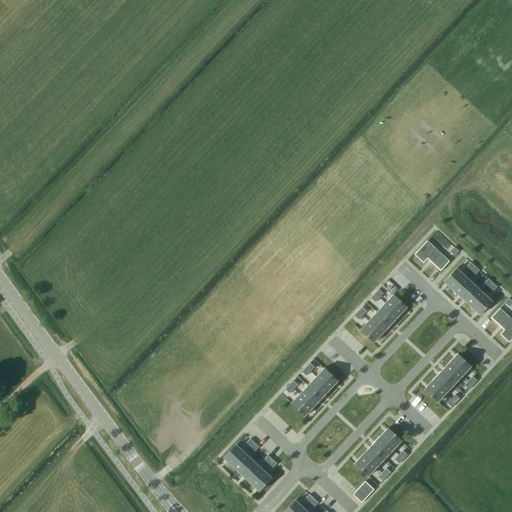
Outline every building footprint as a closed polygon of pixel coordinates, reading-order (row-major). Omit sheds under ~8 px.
[(426,257),(439,270),(448,261),(426,240),(413,254),(422,262),(426,257)] [(453,247),(449,251),(453,255),(457,251),(453,247)] [(474,266),(470,262),(466,267),(470,271),(474,266)] [(474,266),(470,271),(474,275),(478,271),(474,266)] [(464,277),(456,269),(443,282),(452,290),(464,277)] [(464,277),(452,290),(460,298),(473,285),(464,277)] [(487,279),(483,283),(487,287),(491,283),(487,279)] [(491,283),(487,287),(492,291),(496,287),(491,283)] [(473,285),(460,298),(469,307),(482,293),(474,286),(473,285)] [(382,294),(378,289),(374,294),(378,298),(382,294)] [(490,301),(482,293),(469,307),(478,315),(490,301)] [(374,302),(378,298),(374,294),(369,298),(374,302)] [(398,317),(406,308),(392,295),(384,303),(398,317)] [(390,326),(398,317),(384,303),(375,312),(390,326)] [(357,311),(361,315),(366,311),(361,307),(357,311)] [(511,321),(498,309),(490,318),(503,330),(499,334),(508,343),(511,337),(511,321)] [(361,315),(357,311),(353,316),(357,320),(361,315)] [(381,334),(390,326),(375,312),(367,321),(381,334)] [(373,343),(381,334),(367,321),(359,330),(373,343)] [(448,363),(461,376),(469,367),(456,354),(448,363)] [(305,368),(309,372),(313,367),(309,363),(305,368)] [(440,372),(453,385),(461,376),(448,363),(440,372)] [(305,376),(309,372),(305,368),(301,372),(305,376)] [(315,377),(329,390),(337,381),(323,368),(315,377)] [(432,381),(445,393),(453,385),(440,372),(432,381)] [(329,390),(315,377),(306,385),(321,399),(329,390)] [(467,381),(471,385),(475,381),(471,377),(467,381)] [(293,381),(288,385),(293,389),(297,385),(293,381)] [(445,393),(432,381),(423,390),(437,402),(445,393)] [(463,386),(467,390),(471,385),(467,381),(463,386)] [(289,393),(293,389),(288,385),(284,389),(289,393)] [(298,394),(312,407),(321,399),(306,385),(298,394)] [(312,407),(298,394),(290,403),(304,416),(312,407)] [(451,399),(455,403),(459,399),(455,394),(451,399)] [(447,403),(451,407),(455,403),(451,399),(447,403)] [(379,437),(392,449),(400,441),(387,428),(379,437)] [(392,449),(379,437),(371,446),(384,458),(392,449)] [(246,443),(250,447),(254,443),(250,439),(246,443)] [(254,443),(250,447),(254,451),(258,447),(254,443)] [(232,467),(244,454),(235,445),(223,459),(232,467)] [(362,454),(376,467),(384,458),(371,446),(362,454)] [(407,455),(402,451),(401,452),(398,455),(403,459),(407,455)] [(244,454),(232,467),(240,475),(253,462),(244,454)] [(376,467),(362,454),(354,463),(368,476),(376,467)] [(267,455),(263,460),(267,464),(272,459),(267,455)] [(398,464),(403,459),(398,455),(394,460),(398,464)] [(272,459),(267,464),(272,468),(276,464),(272,459)] [(249,483),(262,470),(253,462),(240,475),(249,483)] [(382,473),(386,477),(390,472),(386,468),(382,473)] [(262,470),(249,483),(258,492),(270,478),(262,470)] [(378,477),(382,481),(386,477),(382,473),(378,477)] [(353,494),(361,502),(374,489),(365,481),(353,494)] [(313,499),(309,495),(305,499),(309,503),(313,499)] [(318,503),(313,499),(309,503),(314,508),(318,503)] [(301,511),(304,509),(296,501),(284,511),(301,511)]
